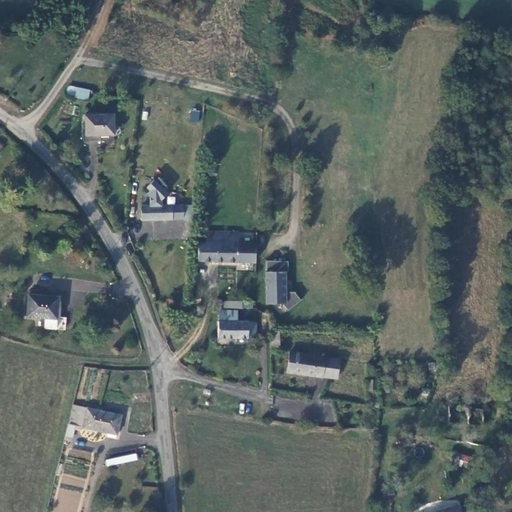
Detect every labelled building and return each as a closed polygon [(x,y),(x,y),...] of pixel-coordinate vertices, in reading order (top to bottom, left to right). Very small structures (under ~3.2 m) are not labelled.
[(86,100),(88,90),(68,85),(62,94),(86,100)] [(190,110),(189,120),(199,121),(200,111),(190,110)] [(113,115),(84,115),(85,135),(85,140),(100,139),(100,134),(113,134),(113,115)] [(150,198),(151,206),(161,205),(161,200),(168,193),(154,180),(147,187),(150,190),(146,194),(150,198)] [(151,206),(141,206),(142,219),(183,219),(182,205),(161,205),(151,206)] [(236,244),(236,232),(207,231),(206,242),(198,243),(197,260),(236,262),(236,244)] [(247,244),(247,232),(236,232),(236,244),(247,244)] [(236,262),(255,262),(256,244),(247,244),(236,244),(236,262)] [(266,303),(285,303),(285,261),(280,261),(280,253),(266,252),(265,284),(266,303)] [(58,296),(27,294),(26,315),(45,316),(45,327),(60,328),(62,305),(58,305),(58,296)] [(193,297),(192,299),(193,302),(195,303),(198,303),(200,301),(201,299),(200,296),(198,295),(195,295),(193,297)] [(242,308),(242,301),(223,300),(223,307),(242,308)] [(219,308),(219,320),(236,320),(235,308),(219,308)] [(219,320),(218,320),(218,336),(247,337),(247,335),(255,335),(254,321),(236,320),(219,320)] [(279,348),(280,330),(271,330),(271,348),(279,348)] [(312,354),(289,350),(286,370),(319,376),(320,374),(335,377),(338,360),(324,358),(324,356),(318,355),(318,352),(313,351),(312,354)] [(121,415),(73,403),(65,435),(71,436),(74,425),(116,434),(121,415)] [(136,453),(105,459),(106,466),(138,460),(136,453)] [(461,454),(458,465),(468,468),(472,457),(461,454)] [(475,490),(478,492),(479,493),(482,492),(483,490),(483,487),(481,485),(479,485),(476,485),(475,487),(475,490)]
